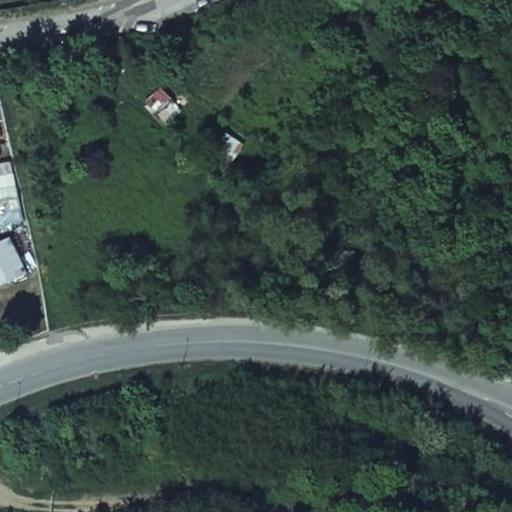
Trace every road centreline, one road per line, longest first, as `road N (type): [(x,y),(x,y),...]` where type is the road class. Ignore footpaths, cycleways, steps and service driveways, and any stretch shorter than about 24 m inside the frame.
road 1 (tertiary): [(0,385),(77,355),(254,343),(444,379),(511,410)]
road 2 (residential): [(169,0),(0,36)]
